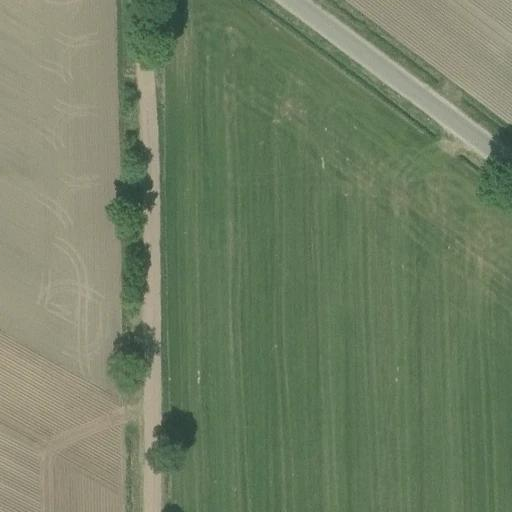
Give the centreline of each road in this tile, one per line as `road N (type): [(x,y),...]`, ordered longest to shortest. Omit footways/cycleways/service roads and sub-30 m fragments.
road 1 (track): [(151,511),(140,0)]
road 2 (tertiary): [(511,166),(289,0)]
